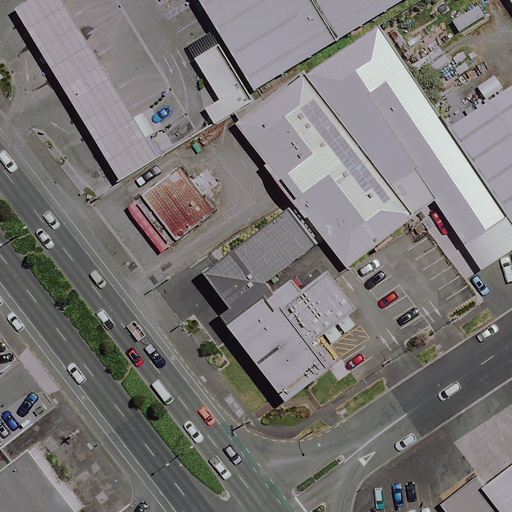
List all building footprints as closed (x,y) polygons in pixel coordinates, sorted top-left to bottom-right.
[(20,0),(2,11),(107,184),(144,161),(46,0),(20,0)] [(196,0),(250,90),(333,40),(308,0),(196,0)] [(308,0),(333,40),(400,0),(308,0)] [(511,0),(494,0),(511,27),(511,0)] [(478,5),(453,23),(462,35),(487,17),(478,5)] [(481,273),(511,251),(511,221),(443,123),(374,24),(303,73),(406,220),(432,202),(481,273)] [(216,125),(249,104),(215,49),(196,61),(221,101),(207,110),(216,125)] [(406,220),(303,73),(236,120),(339,267),(406,220)] [(511,75),(443,123),(511,221),(511,75)] [(173,169),(129,200),(158,242),(202,211),(173,169)] [(268,294),(230,323),(290,399),(333,366),(314,343),(357,309),(328,271),(303,291),(294,279),(270,297),(268,294)] [(511,511),(511,459),(476,487),(468,476),(428,507),(432,511),(511,511)] [(0,511),(55,511),(15,460),(0,471),(0,511)]
